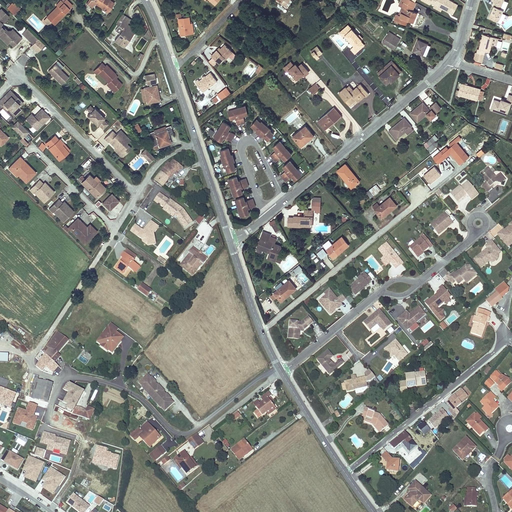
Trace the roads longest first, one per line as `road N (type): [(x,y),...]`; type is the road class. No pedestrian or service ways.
road 1 (residential): [(277,362),(182,433),(118,384),(41,374)]
road 2 (residential): [(283,200),(452,59)]
road 3 (residential): [(345,473),(506,338),(511,342)]
road 4 (residential): [(261,330),(413,204),(417,189)]
road 5 (secondary): [(229,240),(171,68)]
road 6 (track): [(41,374),(32,360),(110,238)]
road 7 (residential): [(283,200),(254,143),(242,143),(264,218)]
